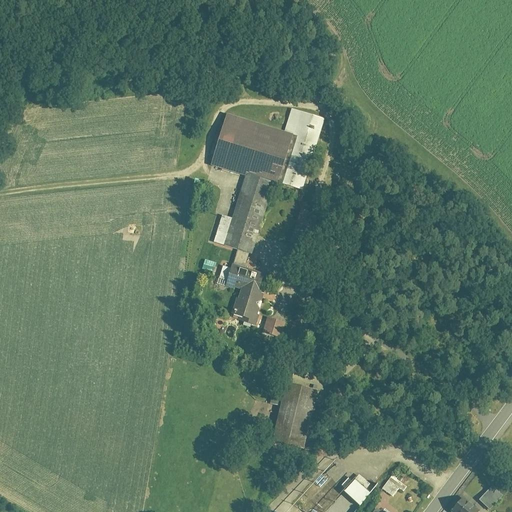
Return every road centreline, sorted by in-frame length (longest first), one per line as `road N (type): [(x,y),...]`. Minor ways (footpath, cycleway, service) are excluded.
road 1 (track): [(0,193),(191,171),(218,109),(230,101),(323,108),(334,125),(322,179),(317,300)]
road 2 (tertiary): [(429,511),(511,400)]
road 3 (track): [(323,108),(341,68),(279,0)]
